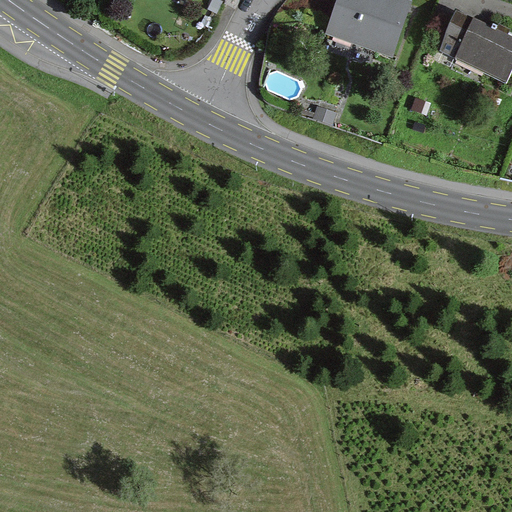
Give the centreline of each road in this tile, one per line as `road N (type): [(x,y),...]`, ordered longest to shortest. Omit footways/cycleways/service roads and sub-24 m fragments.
road 1 (secondary): [(511,218),(417,201),(200,120)]
road 2 (secondary): [(200,120),(10,0)]
road 3 (residential): [(264,0),(200,120)]
